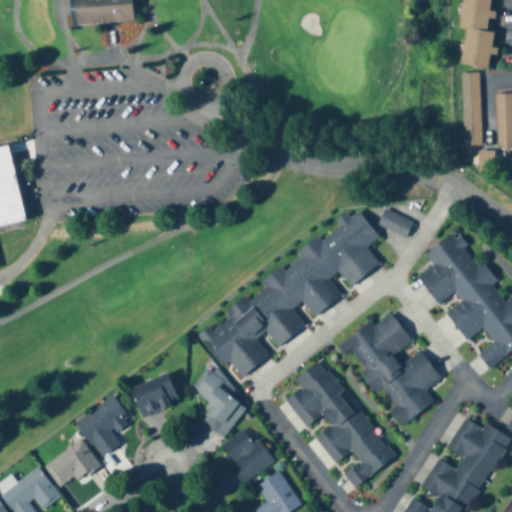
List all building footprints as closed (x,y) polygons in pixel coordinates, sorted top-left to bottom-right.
[(67,0),(133,0),(135,20),(69,24),(67,0)] [(463,0),(491,0),(489,30),(466,29),(460,28),(463,0)] [(466,29),(460,65),(492,68),(496,32),(466,29)] [(461,72),(464,142),(481,141),(479,71),(461,72)] [(511,94),(495,94),(495,148),(511,147),(511,94)] [(0,144),(7,143),(26,219),(0,225),(0,144)] [(412,224),(386,210),(378,225),(405,239),(412,224)] [(194,327),(353,213),(377,247),(218,361),(194,327)] [(487,369),(511,350),(511,301),(509,298),(504,301),(492,285),(496,282),(482,262),(478,265),(454,232),(424,254),(432,265),(417,276),(438,305),(453,294),(459,303),(445,313),(466,342),(472,338),(480,349),(476,353),(487,369)] [(339,346),(399,428),(433,403),(424,391),(440,379),(419,350),(404,362),(397,353),(411,342),(388,311),(339,346)] [(394,458),(319,361),(294,380),(300,389),(285,401),(307,430),(320,421),(326,428),(314,437),(335,464),(350,453),(358,463),(344,474),(355,489),(394,458)] [(190,389),(213,409),(202,423),(221,439),(246,409),(229,395),(233,390),(207,368),(190,389)] [(130,387),(142,418),(180,403),(167,372),(130,387)] [(77,419),(112,396),(126,413),(106,425),(119,445),(102,454),(77,419)] [(468,511),(508,438),(466,416),(447,451),(461,459),(456,470),(438,460),(421,490),(437,499),(431,510),(412,500),(405,511),(457,511),(459,509),(464,511),(468,511)] [(273,463),(248,427),(220,446),(234,466),(230,469),(241,485),(273,463)] [(45,463),(55,476),(83,456),(73,442),(45,463)] [(16,511),(12,511),(0,493),(0,482),(11,475),(15,482),(36,468),(50,489),(16,511)] [(256,487),(266,502),(251,511),(291,511),(301,506),(278,472),(256,487)] [(0,511),(0,501),(8,511),(0,511)]
